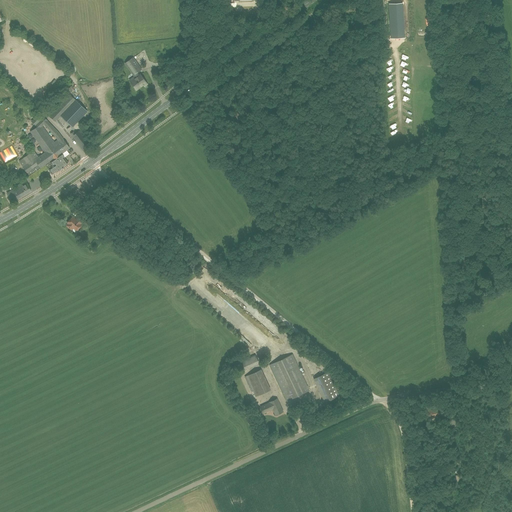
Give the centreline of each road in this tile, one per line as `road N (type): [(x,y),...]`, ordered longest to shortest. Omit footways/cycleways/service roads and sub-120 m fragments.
road 1 (unclassified): [(136,511),(367,403),(511,388)]
road 2 (track): [(104,175),(380,399)]
road 3 (primary): [(90,162),(312,0)]
road 4 (unclassified): [(90,162),(0,66)]
road 5 (track): [(380,399),(407,439),(415,511)]
